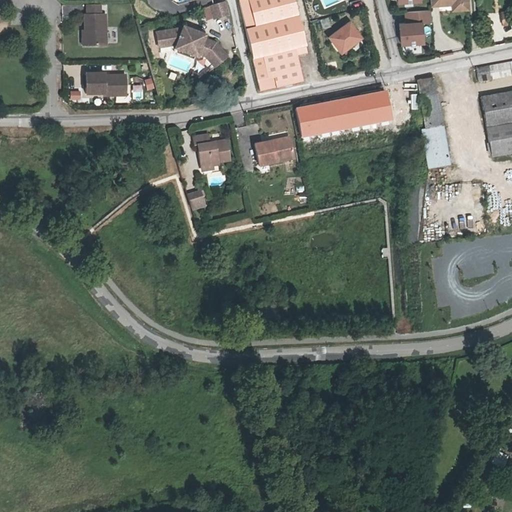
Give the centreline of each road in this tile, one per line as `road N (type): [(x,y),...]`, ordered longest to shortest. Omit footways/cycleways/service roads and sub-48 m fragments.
road 1 (residential): [(0,213),(70,253),(135,328),(204,357),(439,349),(511,326)]
road 2 (residential): [(0,122),(163,121),(511,54)]
